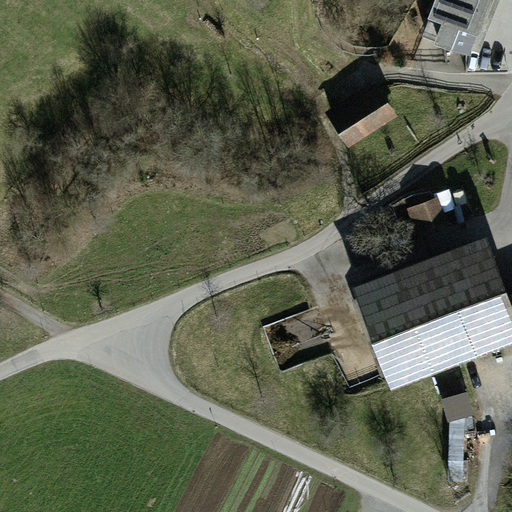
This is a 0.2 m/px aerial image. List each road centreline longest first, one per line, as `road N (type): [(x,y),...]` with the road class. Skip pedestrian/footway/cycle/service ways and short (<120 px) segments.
road 1 (unclassified): [(511,105),(293,251),(79,342)]
road 2 (unclassified): [(79,342),(421,511)]
road 3 (unknown): [(356,210),(324,108),(361,66)]
road 4 (track): [(511,84),(361,66)]
